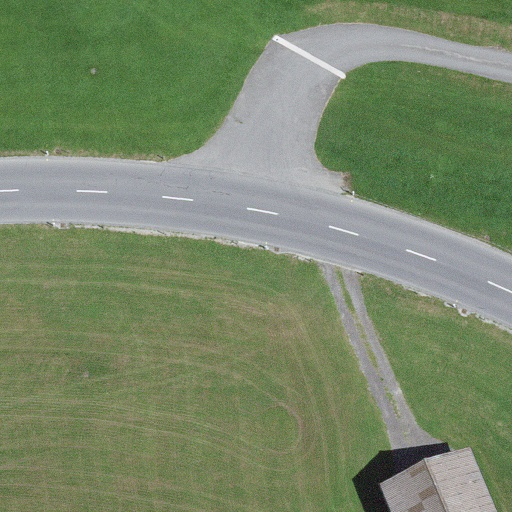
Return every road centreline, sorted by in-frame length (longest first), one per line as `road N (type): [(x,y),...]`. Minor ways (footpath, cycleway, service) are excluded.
road 1 (tertiary): [(511,292),(347,233),(247,209),(67,192),(0,194)]
road 2 (track): [(511,70),(366,47),(294,78),(247,209)]
